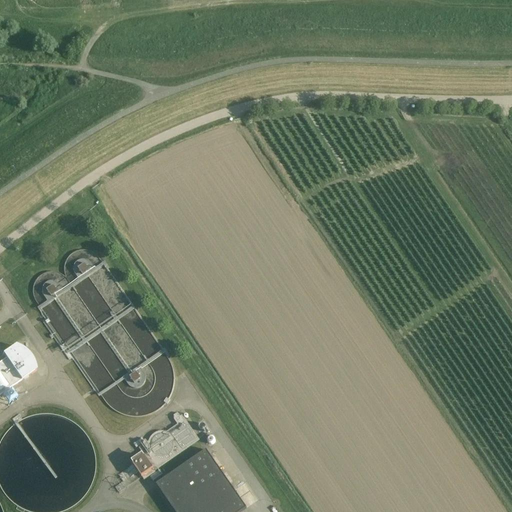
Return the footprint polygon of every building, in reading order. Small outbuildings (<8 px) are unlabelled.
[(105,262),(96,269),(87,258),(72,269),(82,282),(106,264),(105,262)] [(51,296),(62,287),(57,281),(46,290),(51,296)] [(0,396),(21,382),(32,374),(36,372),(35,369),(35,367),(34,365),(34,363),(33,361),(32,359),(30,357),(29,355),(27,353),(26,352),(24,350),(22,349),(20,348),(18,347),(15,346),(5,353),(0,357),(0,396)] [(116,488),(121,493),(139,480),(140,482),(199,441),(182,415),(179,412),(175,415),(174,417),(174,418),(174,421),(178,425),(167,432),(166,432),(164,431),(161,431),(157,433),(154,434),(151,437),(148,443),(146,440),(144,442),(143,441),(141,442),(144,445),(139,449),(142,452),(137,455),(138,457),(132,462),(134,465),(133,465),(134,466),(118,476),(123,483),(116,488)] [(156,485),(175,511),(241,511),(247,509),(206,450),(156,485)]
